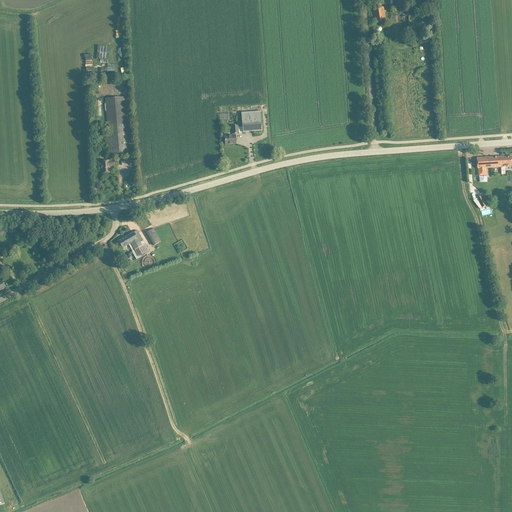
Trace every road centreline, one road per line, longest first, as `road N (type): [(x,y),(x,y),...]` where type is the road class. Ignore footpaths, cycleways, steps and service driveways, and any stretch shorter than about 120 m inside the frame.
road 1 (tertiary): [(375,152),(295,161),(116,207)]
road 2 (unclassified): [(0,300),(110,236),(116,207)]
road 3 (unclassified): [(375,152),(364,0)]
road 4 (tertiary): [(511,142),(375,152)]
